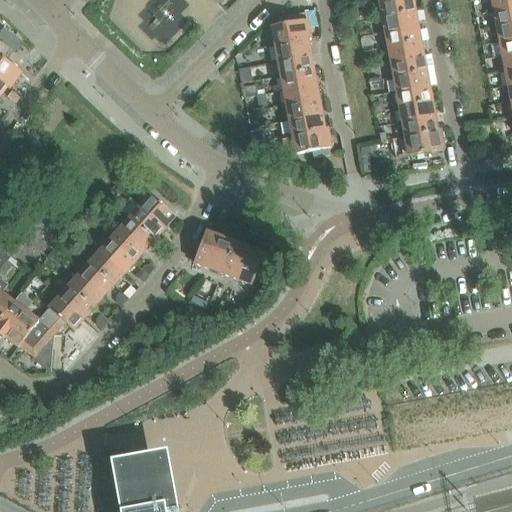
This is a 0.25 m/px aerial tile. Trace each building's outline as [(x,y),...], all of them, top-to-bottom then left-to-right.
[(401,0),(379,4),(382,19),(415,13),(412,0),(401,0)] [(511,0),(491,0),(494,14),(511,10),(511,0)] [(511,25),(511,10),(494,14),(497,29),(511,25)] [(382,19),(385,34),(418,28),(415,13),(382,19)] [(275,48),(308,42),(311,42),(307,22),(306,22),(305,15),(287,18),(288,25),(271,29),(275,48)] [(499,44),(511,41),(511,25),(497,29),(499,44)] [(385,34),(388,49),(421,43),(418,28),(385,34)] [(3,29),(0,32),(0,41),(15,53),(22,43),(3,29)] [(511,56),(511,41),(499,44),(502,58),(511,56)] [(278,63),(311,56),(308,42),(275,48),(278,63)] [(388,49),(391,64),(424,58),(421,43),(388,49)] [(313,71),(311,56),(278,63),(280,78),(313,71)] [(511,56),(502,58),(505,73),(511,72),(511,56)] [(0,58),(0,83),(7,89),(9,91),(21,75),(0,58)] [(391,64),(393,79),(426,73),(424,58),(391,64)] [(313,71),(280,78),(283,93),(316,86),(313,71)] [(429,88),(426,73),(393,79),(396,94),(429,88)] [(286,107),(319,101),(316,86),(283,93),(286,107)] [(396,94),(399,109),(432,103),(429,88),(396,94)] [(286,107),(289,122),(322,116),(319,101),(286,107)] [(432,103),(399,109),(402,124),(435,118),(432,103)] [(289,122),(292,137),(325,131),(322,116),(289,122)] [(402,124),(405,138),(438,132),(435,118),(402,124)] [(295,156),(313,153),(314,160),(329,157),(328,150),(331,150),(328,130),(325,131),(292,137),(295,156)] [(438,132),(405,138),(408,158),(444,151),(441,131),(438,132)] [(176,218),(150,196),(140,208),(165,230),(176,218)] [(140,208),(130,219),(155,242),(165,230),(140,208)] [(130,219),(120,231),(145,253),(155,242),(130,219)] [(120,231),(110,242),(135,264),(145,253),(120,231)] [(194,265),(209,270),(221,239),(206,233),(194,265)] [(209,270),(223,276),(235,244),(221,239),(209,270)] [(110,242),(99,253),(125,276),(135,264),(110,242)] [(249,250),(235,244),(223,276),(237,281),(249,250)] [(264,255),(249,250),(237,281),(252,287),(264,255)] [(99,253),(89,265),(114,287),(125,276),(99,253)] [(89,265),(79,276),(104,298),(114,287),(89,265)] [(79,276),(69,287),(94,310),(104,298),(79,276)] [(0,280),(0,297),(2,295),(8,286),(0,280)] [(69,287),(59,299),(84,321),(94,310),(69,287)] [(0,297),(0,322),(14,304),(2,295),(0,297)] [(84,321),(59,299),(38,322),(54,337),(65,325),(73,333),(84,321)] [(0,322),(0,335),(6,340),(26,313),(14,304),(0,322)] [(26,313),(6,340),(18,349),(20,347),(35,359),(33,361),(49,373),(53,338),(54,337),(38,322),(26,313)] [(162,511),(161,509),(172,507),(162,455),(107,465),(116,511),(162,511)]
